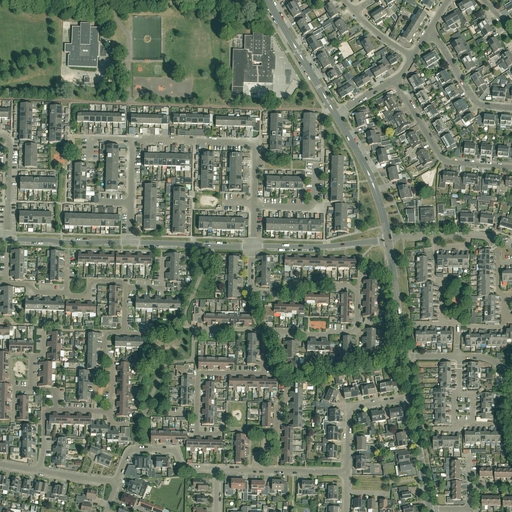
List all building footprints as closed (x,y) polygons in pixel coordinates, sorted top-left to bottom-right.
[(291,0),(288,2),(289,5),(287,6),(290,12),(299,7),(297,8),(295,5),(299,3),(297,0),(296,0),(295,0),(291,0)] [(392,7),(390,3),(393,1),(392,0),(384,0),(387,5),(388,7),(386,9),(390,14),(391,16),(393,14),(390,8),(392,7)] [(433,3),(427,0),(425,0),(423,5),(430,9),(433,3)] [(469,0),(467,0),(463,2),(470,13),(473,12),(470,8),(473,7),(474,7),(477,4),(473,1),(471,2),(469,0)] [(328,13),(335,9),(331,3),(329,4),(327,2),(322,5),(323,8),(324,7),(328,13)] [(462,13),(460,15),(465,24),(468,22),(462,13),(466,11),(468,15),(470,13),(463,2),(458,6),(462,13)] [(296,17),(298,19),(305,15),(303,12),(302,12),(299,7),(290,12),(294,18),(296,17)] [(386,9),(384,10),(382,8),(380,10),(379,8),(376,10),(375,10),(381,18),(386,15),(388,17),(391,16),(390,14),(386,9)] [(326,14),(329,20),(327,21),(329,23),(330,23),(337,19),(336,16),(338,15),(335,9),(328,13),(326,14)] [(372,13),(373,14),(371,15),(375,22),(381,18),(375,10),(376,11),(372,13)] [(416,16),(423,20),(426,14),(419,10),(416,16)] [(452,15),(450,17),(457,28),(458,27),(456,23),(460,21),(461,23),(463,26),(465,24),(460,15),(457,16),(454,12),(451,14),(452,15)] [(297,23),(300,29),(307,25),(305,22),(306,21),(305,19),(306,18),(305,15),(298,19),(299,22),(297,23)] [(419,26),(423,20),(416,16),(412,21),(419,26)] [(450,17),(444,20),(446,23),(443,25),(447,31),(451,29),(452,30),(453,30),(454,30),(457,28),(450,17)] [(344,22),(343,22),(341,20),(339,21),(337,19),(330,23),(332,26),(332,25),(335,31),(338,30),(346,25),(344,22)] [(478,26),(480,29),(476,31),(477,34),(482,31),(489,27),(486,21),(483,23),(481,20),(475,24),(473,26),(474,28),(478,26)] [(409,27),(416,31),(419,26),(412,21),(409,27)] [(81,24),(81,27),(72,27),(71,45),(65,45),(64,53),(70,53),(70,55),(68,55),(68,67),(97,68),(98,57),(99,57),(99,45),(98,45),(98,43),(99,28),(90,28),(90,24),(81,24)] [(307,25),(300,29),(304,35),(306,33),(308,36),(313,33),(311,30),(310,31),(307,25)] [(348,32),(347,29),(348,28),(346,25),(347,25),(346,25),(338,30),(339,32),(337,33),(339,37),(338,38),(339,40),(347,36),(346,33),(348,32)] [(413,37),(416,31),(409,27),(405,32),(413,37)] [(485,41),(491,37),(490,34),(493,32),(489,27),(482,31),(485,37),(483,38),(485,41)] [(309,47),(317,42),(314,36),(320,33),(318,30),(313,33),(308,36),(309,39),(307,40),(310,46),(309,47)] [(413,37),(405,32),(402,38),(400,37),(399,39),(404,43),(406,40),(409,42),(413,37)] [(253,36),(244,36),(244,50),(233,50),(233,60),(231,96),(243,96),(243,83),(273,84),(273,75),(272,75),(272,73),(272,71),(275,71),(276,56),(275,56),(273,56),(273,51),(271,51),(271,37),(268,37),(263,37),(263,33),(253,33),(253,35),(253,36)] [(462,38),(460,36),(453,40),(455,42),(452,44),(452,45),(453,47),(454,47),(455,50),(463,45),(459,40),(462,38)] [(491,37),(485,41),(486,43),(488,42),(491,48),(499,43),(496,38),(493,39),(491,37)] [(357,42),(359,45),(361,46),(362,45),(364,49),(371,45),(368,39),(365,40),(364,38),(357,42)] [(316,50),(318,53),(325,49),(323,47),(324,47),(320,40),(317,42),(309,47),(311,50),(313,50),(314,52),(316,50)] [(346,42),(339,45),(342,52),(349,50),(346,42)] [(491,48),(494,52),(492,53),(493,54),(488,57),(490,60),(494,57),(498,55),(501,53),(499,51),(502,49),(499,43),(491,48)] [(365,59),(368,57),(368,58),(374,55),(372,52),(375,51),(373,48),(375,47),(373,44),(371,45),(364,49),(368,54),(363,57),(365,59)] [(463,45),(455,50),(458,55),(461,54),(463,56),(470,52),(472,51),(471,49),(469,51),(468,50),(466,51),(464,48),(468,46),(466,44),(463,45)] [(325,49),(318,53),(320,56),(317,57),(319,60),(318,60),(320,64),(330,57),(325,49)] [(472,51),(470,52),(463,56),(465,59),(462,61),(465,66),(473,62),(476,60),(475,58),(473,59),(471,55),(471,54),(473,52),(472,51)] [(501,53),(498,55),(500,57),(502,56),(503,59),(498,62),(499,63),(497,65),(498,66),(500,65),(501,64),(511,57),(511,55),(509,52),(506,53),(505,51),(501,53)] [(428,55),(433,64),(438,61),(437,61),(440,59),(438,56),(436,58),(432,53),(428,55)] [(336,63),(341,60),(337,54),(333,57),(336,63)] [(391,66),(391,65),(397,62),(393,55),(390,57),(389,56),(386,57),(385,56),(383,58),(384,59),(387,65),(389,63),(391,66)] [(426,63),(424,65),(425,68),(428,66),(428,67),(433,64),(428,55),(423,58),(426,63)] [(328,70),(334,67),(336,66),(334,63),(330,57),(320,64),(322,67),(323,67),(324,69),(327,68),(328,70)] [(511,57),(501,64),(503,66),(507,64),(510,70),(511,68),(511,57)] [(378,62),(380,66),(377,68),(382,76),(385,74),(385,72),(387,71),(384,66),(387,65),(384,59),(378,62)] [(476,67),(473,62),(465,66),(468,72),(471,70),(473,73),(480,69),(478,66),(476,67)] [(331,80),(337,76),(338,77),(342,75),(338,68),(335,70),(334,67),(328,70),(330,73),(327,74),(331,80)] [(382,76),(377,68),(371,71),(370,68),(367,70),(371,77),(374,76),(375,78),(381,75),(382,76)] [(444,68),(437,72),(439,75),(437,76),(439,81),(448,76),(445,71),(446,70),(444,68)] [(474,75),(471,77),(472,78),(475,83),(484,77),(483,74),(482,74),(483,71),(481,68),(480,69),(473,73),(474,75)] [(363,77),(360,78),(364,85),(370,81),(369,79),(371,77),(367,70),(364,72),(365,73),(361,75),(363,77)] [(414,77),(410,80),(409,80),(412,85),(420,80),(417,75),(419,74),(418,71),(412,75),(414,77)] [(451,80),(448,76),(439,81),(442,85),(438,88),(440,90),(448,85),(446,83),(451,80)] [(484,77),(475,83),(478,88),(481,87),(483,89),(487,87),(490,85),(488,83),(486,84),(484,80),(486,79),(487,78),(486,76),(484,77)] [(364,85),(360,78),(357,80),(356,79),(351,82),(354,87),(357,86),(358,88),(364,85)] [(336,84),(340,90),(337,92),(341,98),(347,95),(343,88),(338,79),(332,82),(334,85),(336,84)] [(420,80),(412,85),(414,90),(419,86),(421,89),(424,87),(422,85),(425,83),(422,79),(420,80)] [(343,88),(347,95),(353,91),(352,89),(354,87),(351,82),(350,80),(346,82),(348,86),(343,88)] [(500,89),(499,98),(505,98),(506,93),(509,93),(510,86),(510,84),(508,84),(507,85),(506,87),(505,88),(500,88),(500,89)] [(448,85),(440,90),(440,91),(441,90),(443,92),(445,97),(448,95),(457,90),(454,86),(454,85),(449,88),(448,85)] [(499,98),(500,89),(493,88),(493,86),(490,86),(490,94),(493,94),(492,97),(499,98)] [(426,90),(424,87),(421,89),(423,92),(416,96),(418,100),(427,95),(424,91),(426,90)] [(459,95),(457,90),(448,95),(445,97),(449,102),(451,100),(452,102),(453,101),(456,100),(455,97),(459,95)] [(386,98),(384,96),(376,101),(379,105),(384,102),(387,106),(395,101),(392,95),(386,98)] [(430,100),(427,95),(418,100),(421,105),(426,102),(428,105),(431,103),(429,100),(430,100)] [(457,109),(465,104),(462,100),(458,102),(456,100),(453,101),(452,102),(450,103),(452,106),(454,105),(457,109)] [(395,101),(387,106),(389,110),(383,113),(386,118),(395,113),(393,110),(399,107),(395,101)] [(424,110),(427,115),(436,110),(433,105),(432,105),(431,103),(428,105),(429,107),(424,110)] [(468,109),(465,104),(457,109),(455,110),(458,114),(457,115),(455,116),(457,119),(460,117),(463,116),(461,113),(468,109)] [(11,108),(8,108),(8,110),(2,109),(2,118),(8,119),(8,115),(11,115),(11,108)] [(356,115),(357,121),(366,119),(365,113),(367,112),(366,108),(358,110),(359,114),(356,115)] [(438,114),(436,110),(427,115),(430,120),(435,116),(437,119),(444,115),(443,113),(440,115),(439,114),(438,114)] [(395,113),(386,118),(389,123),(395,120),(397,124),(406,118),(402,112),(396,116),(395,113)] [(464,118),(463,116),(460,117),(462,120),(461,120),(464,125),(465,126),(466,126),(467,126),(470,124),(469,122),(475,118),(472,114),(464,118)] [(504,116),(501,116),(501,122),(498,122),(498,125),(497,127),(506,127),(506,126),(507,114),(504,114),(504,116)] [(209,116),(204,116),(203,125),(209,125),(210,122),(212,122),(213,115),(210,115),(209,116)] [(438,122),(433,125),(436,129),(444,124),(441,120),(444,118),(443,117),(445,116),(444,115),(437,119),(438,122)] [(484,125),(489,126),(490,116),(485,115),(484,120),(481,120),(481,116),(480,116),(479,121),(477,123),(476,125),(481,125),(480,127),(484,127),(484,125)] [(495,116),(490,116),(489,126),(494,126),(494,124),(498,125),(498,122),(495,121),(495,116)] [(255,123),(255,119),(252,119),(246,118),(246,127),(252,127),(252,123),(255,123)] [(404,128),(406,127),(409,124),(406,118),(397,124),(399,128),(394,131),(397,136),(405,131),(404,128)] [(367,126),(366,119),(357,121),(358,124),(356,124),(357,128),(366,126),(367,129),(375,128),(374,124),(367,126)] [(444,124),(436,129),(438,134),(443,131),(445,134),(450,131),(448,128),(447,129),(444,124)] [(375,128),(367,129),(368,133),(367,133),(368,139),(379,137),(381,136),(380,134),(376,134),(375,128)] [(451,134),(450,131),(445,134),(447,136),(442,139),(444,144),(453,139),(450,134),(451,134)] [(410,143),(418,138),(415,132),(409,135),(407,132),(399,137),(402,142),(407,139),(410,143)] [(377,144),(378,148),(385,146),(384,142),(378,144),(377,140),(379,140),(380,138),(379,137),(368,139),(370,146),(377,144)] [(418,138),(410,143),(412,147),(407,150),(408,152),(406,153),(407,156),(409,155),(418,150),(416,147),(422,144),(418,138)] [(455,143),(453,139),(444,144),(447,148),(452,145),(454,148),(457,146),(455,144),(455,143)] [(465,147),(464,153),(470,154),(471,144),(471,141),(463,140),(462,140),(462,147),(465,147)] [(476,145),(471,144),(470,154),(475,155),(476,148),(479,149),(479,145),(476,145)] [(486,156),(487,146),(482,145),(482,146),(479,145),(479,149),(482,149),(481,155),(486,156)] [(282,147),(270,146),(270,151),(271,151),(271,155),(284,155),(284,151),(282,151),(282,147)] [(377,151),(379,158),(387,155),(385,146),(378,148),(378,151),(377,151)] [(487,146),(486,156),(492,156),(492,150),(495,150),(496,147),(492,147),(492,146),(487,146)] [(499,147),(496,147),(495,150),(498,151),(498,157),(503,157),(504,147),(499,147)] [(418,150),(409,155),(412,160),(417,157),(420,161),(429,156),(425,149),(419,153),(418,150)] [(387,155),(379,158),(380,164),(388,162),(388,166),(402,162),(399,158),(389,161),(387,155)] [(426,165),(429,163),(432,161),(429,156),(420,161),(422,165),(417,168),(420,172),(428,168),(426,165)] [(388,169),(390,176),(398,174),(396,164),(402,163),(402,162),(388,166),(389,169),(388,169)] [(450,183),(451,173),(444,172),(444,179),(441,178),(440,188),(445,189),(446,182),(450,183)] [(458,173),(451,173),(450,183),(455,183),(454,189),(460,190),(461,180),(458,180),(458,173)] [(398,180),(399,184),(407,182),(406,178),(400,180),(398,174),(390,176),(391,182),(398,180)] [(461,180),(460,190),(465,190),(466,184),(471,185),(471,174),(465,174),(464,181),(461,180)] [(479,175),(471,174),(471,185),(475,185),(475,191),(480,192),(481,182),(478,182),(479,175)] [(486,182),(483,181),(482,191),(488,191),(488,185),(492,186),(493,176),(487,175),(486,182)] [(502,195),(503,183),(500,183),(501,176),(493,176),(492,186),(497,186),(496,193),(499,194),(499,195),(502,195)] [(506,183),(503,183),(502,195),(505,196),(505,193),(508,193),(508,187),(511,187),(511,177),(507,177),(506,183)] [(399,187),(400,193),(411,191),(411,189),(408,189),(407,182),(399,184),(400,187),(399,187)] [(403,200),(403,203),(411,201),(410,198),(413,198),(411,191),(400,193),(402,200),(403,200)] [(425,218),(425,220),(425,222),(434,221),(434,208),(421,209),(421,218),(425,218)] [(408,223),(415,222),(415,210),(406,210),(407,215),(408,215),(408,223)] [(467,224),(467,215),(461,214),(461,212),(461,210),(457,210),(457,212),(457,215),(457,220),(461,220),(461,223),(467,224)] [(477,220),(478,213),(474,212),(474,215),(470,215),(470,211),(467,211),(467,215),(467,224),(474,224),(474,220),(477,220)] [(481,221),(480,224),(487,225),(488,212),(486,212),(486,213),(482,212),(482,213),(478,213),(477,220),(481,221)] [(497,223),(499,215),(495,214),(494,217),(491,216),(491,212),(488,212),(487,225),(493,225),(494,222),(497,223)] [(506,228),(510,217),(507,216),(506,219),(503,218),(503,216),(499,215),(497,223),(501,224),(500,227),(506,228)] [(490,256),(494,256),(494,254),(490,254),(490,250),(486,250),(486,247),(479,247),(479,250),(478,250),(478,256),(490,255),(490,256)] [(418,254),(418,257),(416,257),(416,263),(428,263),(432,263),(432,261),(428,261),(428,257),(427,257),(426,253),(418,254)] [(183,282),(178,282),(175,282),(175,285),(167,284),(167,288),(171,288),(171,293),(176,293),(176,292),(184,292),(184,288),(183,288),(183,282)] [(201,316),(204,316),(204,315),(204,308),(198,308),(198,307),(194,306),(194,315),(193,315),(193,322),(197,322),(197,324),(201,324),(201,316)] [(274,317),(274,314),(274,307),(268,307),(268,306),(264,306),(264,314),(263,314),(263,321),(267,321),(267,323),(271,323),(272,317),(274,317)] [(109,328),(116,328),(116,323),(118,323),(118,319),(112,319),(112,317),(109,317),(102,316),(102,323),(101,323),(101,326),(109,327),(109,328)] [(416,334),(412,334),(413,341),(416,341),(416,344),(421,344),(421,332),(422,332),(422,328),(420,328),(420,332),(416,332),(416,334)] [(471,335),(471,331),(469,331),(469,335),(466,335),(466,338),(462,338),(462,345),(466,345),(466,347),(471,347),(471,335)] [(189,365),(184,365),(184,366),(176,366),(176,370),(177,370),(177,376),(178,376),(185,376),(185,374),(193,374),(193,370),(188,370),(189,365)] [(386,392),(385,383),(381,384),(380,378),(375,379),(376,385),(379,385),(380,393),(386,392)] [(385,383),(386,392),(393,391),(392,388),(397,387),(396,379),(391,380),(391,382),(385,383)] [(369,395),(367,386),(364,387),(363,384),(359,384),(360,388),(361,387),(362,396),(369,395)] [(329,390),(327,395),(335,399),(338,393),(335,392),(336,390),(331,387),(330,390),(329,390)] [(333,404),(335,399),(327,395),(325,401),(322,400),(321,403),(319,403),(319,402),(316,402),(316,407),(325,407),(329,407),(329,404),(329,403),(333,404)] [(331,408),(329,407),(325,407),(325,412),(329,413),(329,416),(339,417),(340,411),(331,410),(331,408)] [(395,409),(396,418),(403,417),(403,422),(407,422),(405,414),(402,414),(401,408),(395,409)] [(376,424),(375,422),(379,421),(377,412),(371,413),(372,422),(369,423),(370,427),(370,426),(372,436),(375,435),(374,424),(376,424)] [(51,425),(55,425),(56,413),(53,413),(53,416),(49,416),(49,422),(47,422),(46,430),(46,434),(46,437),(50,437),(50,434),(50,430),(51,430),(51,425)] [(370,427),(369,423),(369,422),(366,422),(365,414),(358,415),(359,425),(364,424),(365,427),(370,427)] [(339,417),(329,416),(327,416),(327,420),(325,420),(325,425),(329,426),(331,426),(331,422),(339,423),(339,417)] [(329,426),(325,425),(323,425),(323,430),(328,431),(328,434),(337,435),(337,428),(329,428),(329,426)] [(121,435),(119,435),(119,441),(118,441),(118,444),(125,444),(125,446),(127,446),(127,442),(130,443),(131,439),(130,439),(130,428),(121,428),(121,435)] [(496,433),(496,444),(501,444),(501,445),(505,445),(505,440),(504,440),(504,436),(502,436),(502,428),(499,428),(499,433),(496,433)] [(337,441),(337,435),(328,434),(328,439),(323,438),(322,443),(323,443),(328,443),(329,443),(329,441),(337,441)] [(357,445),(366,445),(366,439),(369,439),(370,436),(361,436),(361,438),(357,438),(357,445)] [(396,448),(398,448),(407,446),(406,440),(397,441),(395,441),(395,442),(396,441),(396,448)] [(322,452),(327,452),(337,453),(337,446),(328,446),(328,443),(323,443),(323,447),(322,452)] [(89,452),(96,455),(97,455),(95,461),(98,462),(98,463),(108,467),(112,458),(102,453),(103,451),(99,449),(91,446),(89,452)] [(399,462),(408,461),(409,460),(408,454),(407,454),(407,451),(395,452),(396,456),(398,456),(399,462)] [(336,459),(337,453),(327,452),(327,458),(321,458),(321,461),(329,462),(329,459),(336,459)] [(356,463),(365,464),(365,460),(368,460),(371,460),(371,454),(368,454),(364,454),(364,457),(357,457),(356,463)] [(132,474),(132,477),(133,477),(137,477),(137,472),(137,469),(142,469),(142,458),(135,458),(135,467),(132,467),(132,474)] [(142,458),(142,469),(147,469),(147,472),(147,476),(148,476),(148,478),(152,478),(152,476),(152,471),(152,468),(152,464),(152,461),(151,461),(149,462),(149,459),(142,458)] [(446,468),(462,468),(462,465),(460,465),(460,462),(452,462),(452,459),(446,459),(446,464),(451,464),(451,468),(446,468)] [(408,461),(399,462),(396,462),(397,466),(398,466),(399,476),(406,475),(406,471),(410,470),(409,464),(408,461)] [(365,467),(365,464),(356,463),(356,470),(363,470),(363,474),(371,474),(371,468),(368,468),(368,467),(365,467)] [(2,491),(8,492),(8,486),(6,485),(7,478),(4,477),(3,476),(1,476),(0,482),(0,485),(2,486),(2,490),(2,491)] [(20,488),(17,487),(19,480),(16,479),(15,478),(13,478),(11,491),(13,491),(14,493),(19,494),(20,488)] [(31,496),(32,490),(29,489),(31,481),(25,480),(23,489),(21,489),(21,493),(28,495),(31,496)] [(201,480),(193,480),(193,486),(196,486),(196,487),(198,487),(198,491),(207,491),(207,484),(201,484),(201,480)] [(233,493),(233,489),(237,489),(238,480),(231,480),(231,486),(224,486),(224,492),(233,493)] [(244,480),(238,480),(237,489),(242,490),(242,493),(247,493),(248,487),(244,486),(244,480)] [(257,496),(258,482),(255,482),(255,481),(252,480),(252,482),(251,482),(251,486),(248,486),(248,487),(247,493),(248,493),(247,496),(257,496)] [(133,494),(138,496),(140,492),(141,490),(142,487),(144,488),(146,483),(141,481),(140,484),(136,482),(135,484),(134,483),(132,482),(132,483),(130,483),(129,486),(127,492),(128,492),(127,493),(133,495),(133,494)] [(260,482),(258,482),(257,496),(258,491),(261,491),(261,495),(267,496),(268,486),(264,486),(264,482),(263,482),(263,481),(260,481),(260,482)] [(274,490),(278,490),(278,481),(272,481),(272,488),(269,488),(269,494),(274,494),(274,490)] [(284,481),(278,481),(278,490),(281,490),(281,494),(287,494),(288,488),(283,488),(284,481)] [(302,488),(298,488),(298,494),(307,495),(308,490),(308,482),(302,482),(302,488)] [(314,482),(308,482),(308,490),(311,490),(310,495),(317,495),(317,489),(313,489),(314,482)] [(35,490),(32,490),(31,496),(31,499),(34,499),(35,494),(40,495),(41,493),(43,483),(41,483),(39,484),(37,483),(35,490)] [(46,498),(49,499),(50,493),(47,492),(48,485),(45,485),(44,483),(43,483),(41,493),(47,494),(46,498)] [(328,489),(328,493),(337,494),(338,487),(332,487),(332,484),(325,483),(325,489),(328,489)] [(53,493),(50,493),(49,499),(55,500),(55,498),(58,499),(59,496),(60,486),(58,486),(57,487),(54,486),(53,493)] [(60,486),(59,496),(64,497),(63,501),(67,502),(68,496),(65,495),(66,488),(63,488),(62,486),(60,486)] [(403,487),(398,488),(400,500),(411,498),(411,497),(411,495),(410,494),(410,492),(404,493),(403,487)] [(76,499),(84,500),(87,501),(88,498),(96,499),(97,490),(96,492),(87,491),(87,495),(82,495),(82,497),(77,496),(76,499)] [(337,494),(328,493),(328,500),(325,500),(325,503),(331,504),(331,500),(337,500),(337,494)] [(200,494),(194,494),(194,499),(197,500),(197,503),(207,504),(207,497),(200,497),(200,494)] [(461,494),(447,494),(452,494),(452,498),(447,498),(447,503),(453,503),(453,500),(461,500),(461,497),(463,497),(463,494),(461,494)] [(166,511),(167,511),(141,500),(140,501),(136,500),(136,499),(124,495),(121,502),(128,504),(127,507),(132,509),(133,506),(135,503),(139,505),(138,506),(151,511),(152,510),(155,511),(166,511)] [(84,504),(84,500),(76,499),(75,503),(78,503),(78,505),(82,506),(81,511),(89,511),(90,511),(91,505),(84,504)] [(358,511),(364,511),(365,503),(361,502),(361,500),(354,500),(354,501),(352,501),(352,505),(354,505),(354,509),(359,509),(358,511)] [(371,511),(377,511),(378,507),(374,507),(375,500),(368,500),(368,510),(371,510),(371,511),(372,511),(371,511)] [(390,511),(391,506),(386,506),(387,500),(380,500),(379,510),(379,511),(390,511)]
